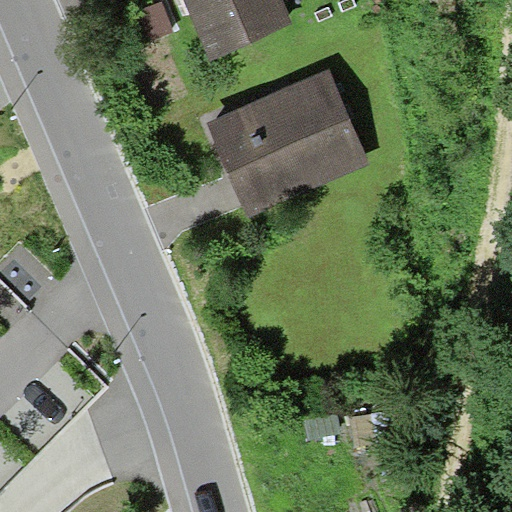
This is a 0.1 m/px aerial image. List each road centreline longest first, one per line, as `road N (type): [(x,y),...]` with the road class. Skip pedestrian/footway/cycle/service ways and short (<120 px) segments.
road 1 (residential): [(18,0),(210,511)]
road 2 (track): [(511,35),(448,511)]
